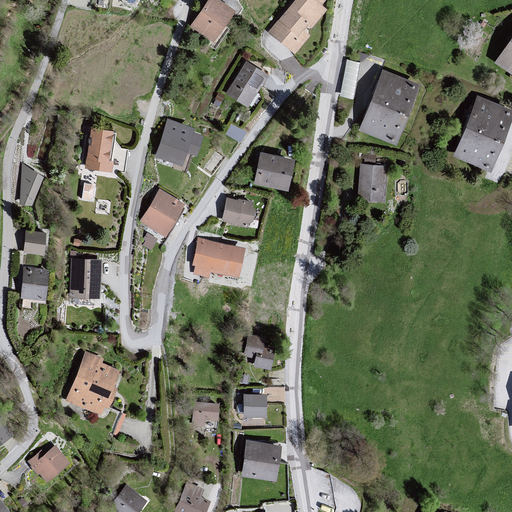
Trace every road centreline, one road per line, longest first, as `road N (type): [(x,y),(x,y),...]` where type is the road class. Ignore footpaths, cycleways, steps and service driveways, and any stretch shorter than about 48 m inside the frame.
road 1 (residential): [(335,52),(285,89),(188,224),(167,257),(154,333),(139,342),(123,328),(148,108),(185,0)]
road 2 (residential): [(335,52),(295,311),(293,381),(308,511)]
road 3 (residential): [(58,0),(11,135),(0,287)]
road 4 (residential): [(0,339),(29,402),(30,425),(25,446),(0,469)]
